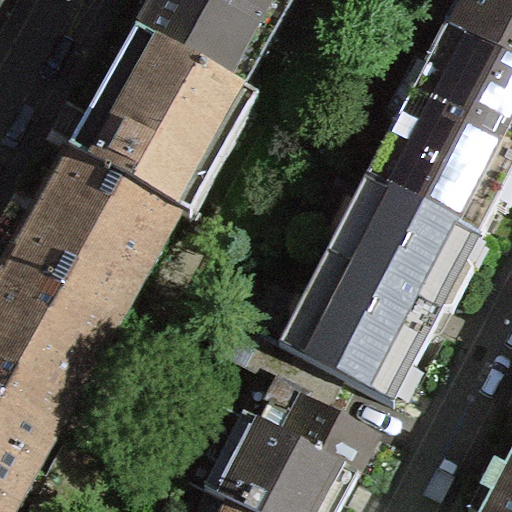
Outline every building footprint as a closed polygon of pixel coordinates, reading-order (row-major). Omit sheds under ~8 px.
[(150,44),(229,89),(278,0),(156,0),(136,37),(150,44)] [(511,0),(458,0),(445,27),(446,28),(511,62),(511,0)] [(365,182),(481,242),(481,241),(480,240),(511,179),(511,62),(446,28),(365,182)] [(102,159),(93,155),(88,165),(180,216),(191,222),(257,105),(229,89),(150,44),(105,124),(117,131),(106,151),(102,159)] [(8,263),(119,325),(140,287),(128,280),(147,247),(159,254),(180,216),(88,165),(70,154),(26,232),(8,263)] [(481,242),(365,182),(280,347),(343,380),(395,407),(429,342),(443,314),(453,314),(473,274),(468,267),(481,242)] [(86,356),(98,363),(119,325),(8,263),(0,278),(0,401),(58,434),(79,396),(67,389),(86,356)] [(269,408),(259,427),(357,478),(360,473),(378,438),(327,412),(343,380),(280,347),(227,319),(212,347),(278,383),(265,407),(269,408)] [(259,427),(189,391),(152,463),(230,503),(246,511),(339,511),(357,478),(259,427)] [(24,465),(37,472),(58,434),(0,401),(0,511),(14,511),(18,506),(5,499),(24,465)] [(481,511),(511,511),(511,453),(483,509),(481,511)] [(246,511),(230,503),(225,511),(246,511)]
